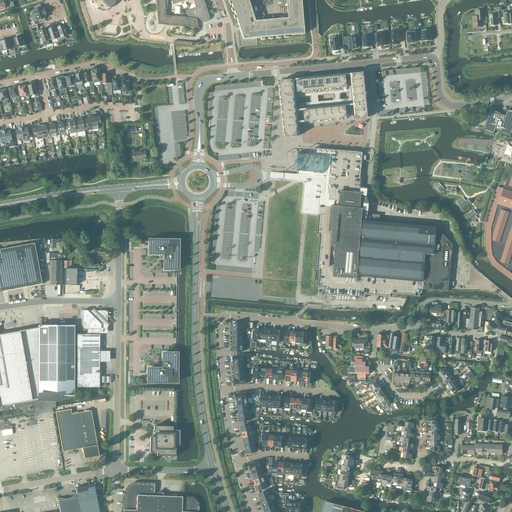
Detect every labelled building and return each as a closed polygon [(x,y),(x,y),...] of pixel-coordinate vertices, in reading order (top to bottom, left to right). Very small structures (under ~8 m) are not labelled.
[(169,26),(193,28),(195,28),(196,28),(197,28),(197,27),(198,26),(197,25),(197,24),(196,24),(195,24),(196,19),(200,19),(200,20),(201,20),(201,21),(202,22),(203,22),(204,22),(205,22),(206,22),(207,22),(208,21),(208,20),(209,20),(209,19),(209,18),(209,17),(209,16),(203,0),(101,0),(103,2),(106,5),(110,9),(117,0),(124,0),(126,2),(127,0),(155,0),(158,25),(169,26)] [(301,0),(288,0),(290,23),(287,23),(286,21),(255,24),(255,21),(248,0),(230,0),(243,39),(255,38),(304,34),(301,0)] [(32,17),(45,12),(44,10),(43,10),(42,7),(41,8),(40,5),(34,7),(35,10),(30,11),(32,17)] [(511,17),(511,7),(509,8),(510,13),(505,13),(505,12),(501,12),(501,13),(501,18),(504,17),(504,24),(511,23),(511,17)] [(500,18),(499,13),(499,10),(496,11),(496,15),(489,15),(490,26),(497,25),(497,18),(500,18)] [(484,20),(483,11),(476,11),(476,15),(477,15),(478,17),(473,17),(474,27),(482,27),(481,20),(484,20)] [(45,12),(32,17),(35,25),(37,25),(46,21),(45,18),(45,16),(46,15),(45,12)] [(57,27),(61,38),(70,35),(67,25),(63,26),(60,26),(60,25),(57,26),(57,27)] [(62,39),(61,38),(57,27),(54,28),(51,29),(51,27),(48,28),(48,29),(51,39),(52,40),(57,39),(58,40),(62,39)] [(368,36),(362,37),(363,47),(371,47),(371,42),(374,41),(373,36),(372,27),(367,28),(368,36)] [(43,42),(51,39),(48,29),(45,30),(42,31),(42,29),(39,30),(43,42)] [(400,31),(392,32),(393,41),(392,41),(392,42),(393,42),(393,45),(394,44),(394,45),(397,45),(397,44),(398,44),(398,42),(401,42),(401,39),(404,39),(403,29),(400,29),(400,31)] [(415,30),(407,31),(408,43),(415,42),(416,42),(416,40),(419,39),(418,32),(415,32),(415,30)] [(431,30),(421,31),(422,31),(423,41),(423,42),(432,41),(432,40),(431,30)] [(336,39),(330,39),(331,51),(340,50),(340,43),(343,42),(344,45),(343,33),(338,33),(339,36),(335,36),(336,39)] [(379,33),(375,34),(376,41),(379,40),(380,42),(380,46),(387,45),(386,33),(379,33)] [(12,40),(14,46),(14,49),(18,48),(25,46),(22,36),(20,36),(20,35),(17,36),(17,37),(15,38),(15,39),(12,40)] [(356,36),(344,37),(345,44),(350,44),(350,49),(357,48),(357,47),(357,44),(356,36)] [(14,46),(12,40),(10,40),(10,39),(7,40),(7,39),(4,39),(6,50),(12,49),(11,46),(14,46)] [(93,83),(101,82),(99,70),(91,71),(93,83)] [(88,73),(88,72),(85,72),(85,73),(82,74),(84,83),(89,83),(91,93),(94,93),(92,82),(91,82),(89,72),(88,73)] [(364,72),(350,74),(352,87),(353,104),(355,118),(355,119),(369,118),(364,72)] [(81,87),(81,86),(81,85),(83,85),(81,74),(75,75),(75,77),(73,77),(75,87),(76,86),(77,87),(77,88),(78,88),(79,88),(80,88),(81,87)] [(109,83),(108,74),(101,74),(102,84),(107,84),(108,95),(108,102),(113,103),(112,95),(111,82),(109,83)] [(350,74),(293,79),(294,93),(352,87),(350,74)] [(67,88),(75,86),(72,76),(65,78),(67,88)] [(59,90),(66,89),(63,77),(56,79),(59,90)] [(51,80),(51,79),(48,80),(47,81),(49,90),(53,90),(55,97),(58,97),(54,79),(51,80)] [(293,79),(280,81),(280,88),(285,137),(299,136),(297,124),(296,109),(294,93),(293,79)] [(125,82),(124,80),(120,80),(122,95),(126,95),(126,92),(130,92),(129,88),(130,88),(130,85),(129,85),(129,81),(125,82)] [(36,94),(35,89),(36,88),(36,86),(34,86),(34,84),(27,86),(29,96),(35,95),(35,97),(39,96),(38,93),(36,94)] [(28,95),(26,86),(21,87),(21,86),(18,87),(18,88),(20,97),(24,96),(24,97),(27,96),(27,95),(28,95)] [(18,97),(16,87),(9,89),(11,98),(15,97),(16,103),(20,103),(18,96),(18,97)] [(8,103),(5,90),(0,91),(0,101),(4,100),(5,104),(8,103)] [(353,104),(296,109),(297,124),(355,118),(353,104)] [(501,113),(490,110),(483,131),(494,134),(495,130),(496,130),(496,131),(498,132),(499,132),(499,131),(500,132),(500,133),(510,136),(511,131),(511,111),(508,110),(506,116),(504,116),(505,114),(503,114),(502,114),(501,115),(500,114),(501,113)] [(91,116),(93,130),(99,129),(98,123),(101,123),(99,117),(96,117),(96,116),(94,116),(94,115),(91,116)] [(88,131),(93,130),(91,116),(87,117),(88,118),(85,118),(85,119),(83,120),(84,126),(87,125),(88,131)] [(84,126),(83,120),(82,117),(79,118),(79,119),(77,119),(77,121),(74,121),(77,133),(85,132),(84,126)] [(74,121),(74,119),(71,120),(71,121),(69,121),(69,122),(66,123),(68,134),(77,133),(74,121)] [(67,129),(66,123),(63,123),(63,122),(60,122),(60,121),(57,122),(57,124),(58,130),(59,136),(65,135),(64,129),(67,129)] [(58,130),(57,124),(55,125),(54,123),(52,124),(52,123),(48,123),(49,126),(50,132),(51,137),(57,136),(56,131),(58,130)] [(50,132),(49,126),(46,126),(46,125),(44,125),(43,124),(40,125),(43,139),(48,138),(47,132),(50,132)] [(37,140),(43,139),(40,125),(37,125),(37,126),(35,127),(35,128),(32,129),(33,135),(34,138),(37,138),(37,140)] [(21,140),(23,140),(21,128),(18,129),(18,130),(13,131),(14,139),(17,138),(17,142),(21,141),(21,140)] [(21,128),(23,140),(24,144),(30,143),(28,136),(31,136),(30,128),(24,129),(24,128),(21,128)] [(14,139),(13,131),(7,132),(7,131),(4,131),(6,143),(8,142),(8,143),(12,142),(11,139),(14,139)] [(270,180),(296,182),(304,183),(301,214),(318,216),(316,235),(317,235),(319,235),(317,263),(316,270),(319,270),(318,288),(325,289),(324,294),(331,295),(366,298),(366,295),(398,298),(398,295),(407,296),(416,296),(416,297),(419,297),(420,293),(422,294),(422,292),(422,289),(446,291),(448,291),(450,271),(451,271),(451,265),(450,265),(452,244),(439,230),(437,230),(437,226),(379,221),(380,216),(367,215),(363,215),(363,210),(365,210),(365,204),(362,204),(363,198),(361,198),(362,188),(361,188),(362,178),(360,178),(363,153),(352,152),(351,151),(350,151),(349,151),(348,151),(347,151),(315,149),(315,154),(299,153),(298,159),(297,159),(297,160),(296,160),(295,161),(295,162),(295,163),(296,163),(296,164),(297,164),(297,171),(298,171),(297,174),(271,172),(270,180)] [(133,162),(138,161),(138,160),(146,159),(145,151),(133,153),(134,156),(132,156),(133,162)] [(486,224),(486,226),(486,247),(487,257),(492,264),(493,266),(511,280),(511,273),(510,272),(511,266),(511,162),(504,189),(498,187),(495,196),(486,224)] [(440,191),(443,188),(438,183),(435,186),(440,191)] [(456,202),(459,206),(466,201),(463,197),(456,202)] [(462,211),(471,204),(467,200),(466,201),(459,206),(462,211)] [(476,217),(477,215),(474,210),(465,217),(469,222),(476,217)] [(176,240),(176,239),(149,239),(150,239),(150,242),(148,242),(148,245),(148,247),(149,247),(149,254),(163,254),(165,256),(165,270),(172,270),(172,271),(177,271),(177,269),(179,269),(179,270),(180,270),(180,243),(179,243),(179,244),(178,244),(178,241),(175,241),(175,240),(176,240)] [(42,284),(35,243),(0,249),(0,250),(1,258),(0,258),(0,275),(3,292),(42,284)] [(105,251),(105,248),(94,248),(94,252),(91,254),(91,256),(93,258),(95,258),(97,257),(97,256),(103,256),(103,258),(108,258),(108,251),(105,251)] [(61,285),(62,260),(62,253),(56,253),(56,261),(50,260),(49,285),(61,285)] [(77,269),(65,268),(65,285),(77,285),(77,269)] [(445,316),(445,308),(441,308),(441,306),(431,305),(431,313),(441,313),(440,316),(445,316)] [(482,309),(481,309),(471,308),(470,318),(478,319),(479,312),(482,312),(482,309)] [(92,312),(89,312),(103,327),(101,329),(101,334),(108,334),(108,328),(110,325),(108,323),(108,312),(97,312),(94,310),(92,312)] [(77,346),(100,346),(100,334),(101,334),(101,329),(103,327),(89,312),(87,311),(82,311),(83,325),(84,326),(84,327),(85,327),(85,328),(86,328),(87,329),(88,329),(90,329),(90,333),(88,333),(88,335),(77,335),(77,346)] [(445,320),(445,322),(445,323),(450,323),(450,322),(456,322),(457,311),(446,311),(445,320)] [(457,329),(461,329),(462,319),(469,319),(470,311),(464,311),(464,312),(458,312),(457,329)] [(478,327),(478,319),(470,318),(469,329),(477,330),(478,327)] [(511,326),(511,319),(505,318),(503,324),(511,326)] [(445,322),(445,320),(440,319),(440,321),(430,320),(430,327),(441,328),(441,321),(445,322)] [(511,336),(511,329),(495,325),(494,331),(511,336)] [(39,328),(39,395),(75,396),(75,326),(39,326),(39,328)] [(39,399),(39,395),(39,328),(0,334),(0,406),(1,406),(39,399)] [(394,335),(390,334),(388,348),(398,350),(399,348),(400,349),(401,341),(400,341),(400,338),(394,337),(394,335)] [(400,351),(406,352),(410,353),(410,348),(407,347),(408,334),(402,334),(401,341),(400,349),(400,351)] [(387,347),(388,339),(385,338),(385,335),(378,335),(377,347),(384,347),(387,347)] [(422,342),(422,339),(422,336),(414,335),(413,355),(415,355),(415,352),(416,353),(418,341),(422,342)] [(326,337),(323,337),(323,346),(325,346),(326,346),(326,348),(331,349),(331,337),(326,336),(326,337)] [(332,341),(331,345),(333,345),(333,348),(338,349),(338,347),(342,348),(342,343),(339,343),(339,336),(334,336),(334,337),(333,341),(332,341)] [(436,353),(437,346),(435,346),(436,337),(429,336),(428,352),(432,353),(432,357),(436,357),(436,353)] [(511,339),(501,336),(500,341),(508,343),(507,345),(511,346),(511,347),(511,339)] [(438,337),(437,346),(436,353),(447,354),(447,347),(443,347),(443,338),(438,337)] [(364,348),(363,340),(352,341),(353,346),(355,346),(355,348),(364,348)] [(482,344),(483,341),(476,340),(476,343),(473,343),(472,350),(474,350),(474,352),(481,353),(482,351),(482,344)] [(482,344),(482,351),(492,352),(492,342),(486,341),(485,344),(482,344)] [(100,346),(77,346),(77,388),(91,388),(99,388),(100,364),(100,353),(100,346)] [(176,354),(176,352),(172,352),(171,352),(171,353),(164,353),(164,367),(162,369),(148,369),(148,376),(147,376),(147,377),(147,381),(149,381),(149,383),(148,383),(148,384),(175,384),(175,383),(174,383),(174,382),(177,382),(177,379),(178,379),(178,380),(178,353),(178,354),(176,354)] [(110,353),(100,353),(100,364),(110,364),(110,353)] [(353,367),(365,367),(365,365),(366,365),(366,362),(365,362),(365,361),(362,361),(362,357),(355,357),(354,360),(353,367)] [(369,370),(369,367),(349,366),(349,372),(358,373),(357,377),(366,377),(366,374),(369,374),(369,373),(370,370),(369,370)] [(449,369),(447,370),(445,367),(438,373),(441,377),(450,371),(449,369)] [(427,371),(427,370),(424,370),(424,372),(425,372),(425,381),(430,381),(430,378),(434,376),(434,371),(427,371)] [(456,373),(454,371),(454,370),(451,372),(450,371),(441,377),(444,381),(451,376),(451,375),(453,373),(454,376),(456,374),(457,374),(456,373)] [(453,373),(451,375),(451,376),(444,381),(447,385),(456,379),(454,376),(453,373)] [(458,382),(456,379),(447,385),(450,389),(457,384),(456,383),(458,382)] [(360,384),(369,387),(372,391),(380,386),(377,382),(372,384),(371,382),(361,381),(360,384)] [(453,394),(460,388),(464,385),(462,382),(460,384),(459,381),(458,382),(456,383),(457,384),(450,389),(453,394)] [(382,390),(381,389),(380,386),(372,391),(375,395),(382,390)] [(378,400),(385,395),(383,392),(385,390),(384,388),(381,389),(382,390),(375,395),(378,400)] [(388,399),(387,397),(385,395),(378,400),(375,401),(378,405),(380,404),(388,399)] [(388,399),(380,404),(385,411),(389,408),(387,406),(391,403),(389,400),(391,399),(389,396),(387,397),(388,399)] [(511,409),(511,396),(502,396),(500,408),(504,408),(504,410),(509,411),(509,409),(511,409)] [(95,430),(74,434),(70,409),(57,412),(63,452),(77,449),(83,448),(85,459),(100,457),(95,430)] [(74,434),(95,430),(92,411),(72,414),(71,409),(70,409),(74,434)] [(510,418),(511,411),(498,409),(497,416),(510,418)] [(441,421),(438,421),(437,421),(437,417),(432,417),(432,421),(429,421),(429,426),(431,426),(443,426),(443,424),(441,424),(441,421)] [(492,431),(492,427),(493,426),(493,420),(479,419),(478,430),(487,431),(487,430),(492,431)] [(510,433),(511,425),(506,424),(506,423),(500,422),(498,432),(503,433),(503,427),(505,427),(504,433),(510,433)] [(165,426),(162,423),(158,426),(154,426),(154,434),(156,434),(156,440),(156,441),(153,441),(151,441),(151,452),(153,452),(157,452),(157,456),(165,456),(168,460),(172,456),(176,456),(176,448),(174,448),(174,445),(177,445),(179,445),(179,431),(176,430),(173,430),(173,427),(165,426)] [(253,425),(241,427),(241,430),(242,433),(254,430),(253,425)] [(354,462),(355,460),(355,457),(352,456),(353,453),(345,452),(345,455),(346,456),(345,461),(354,462)] [(250,464),(251,470),(262,467),(263,466),(262,461),(250,464)] [(262,467),(251,470),(253,475),(264,472),(262,467)] [(480,478),(481,473),(478,472),(479,469),(474,468),(472,476),(477,477),(480,478)] [(264,472),(253,475),(254,480),(264,477),(262,472),(264,472)] [(499,482),(500,475),(497,474),(490,472),(490,474),(489,474),(487,476),(486,479),(496,481),(496,482),(497,482),(497,481),(499,482)] [(471,479),(469,478),(459,476),(457,483),(469,486),(471,479)] [(264,477),(254,480),(256,485),(268,482),(266,482),(264,477)] [(348,482),(339,480),(336,480),(334,489),(344,490),(345,486),(348,487),(348,483),(351,484),(351,481),(349,480),(348,482)] [(497,482),(495,482),(490,481),(490,485),(487,484),(485,489),(495,491),(495,492),(496,492),(497,491),(498,487),(497,487),(497,483),(496,483),(497,482)] [(268,482),(256,485),(258,491),(269,487),(268,482)] [(99,511),(94,484),(76,488),(77,497),(80,511),(99,511)] [(123,511),(159,511),(160,495),(157,495),(156,496),(152,496),(153,484),(138,484),(135,484),(132,485),(130,487),(128,489),(126,492),(126,494),(125,510),(123,510),(123,511)] [(269,490),(259,494),(261,499),(271,495),(269,490)] [(460,497),(459,499),(462,500),(467,502),(470,494),(462,491),(460,497)] [(484,495),(480,493),(477,499),(490,504),(493,498),(484,495)] [(196,511),(197,503),(193,499),(182,498),(182,497),(163,496),(162,495),(160,495),(159,511),(196,511)] [(271,495),(261,499),(263,504),(274,500),(272,500),(270,496),(271,495)] [(80,511),(77,497),(76,497),(75,496),(70,498),(70,499),(66,500),(66,499),(60,498),(60,501),(58,501),(60,511),(80,511)] [(274,500),(263,504),(265,509),(276,505),(274,500)] [(466,511),(469,511),(472,504),(467,502),(464,511),(466,511)]
